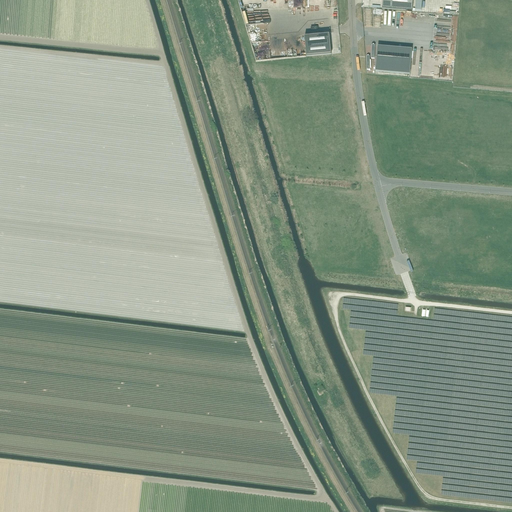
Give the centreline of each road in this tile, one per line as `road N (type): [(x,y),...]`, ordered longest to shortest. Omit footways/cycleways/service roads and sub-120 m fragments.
road 1 (track): [(162,0),(270,350),(353,511)]
road 2 (unclassified): [(351,0),(377,182)]
road 3 (unclassified): [(511,193),(377,182)]
